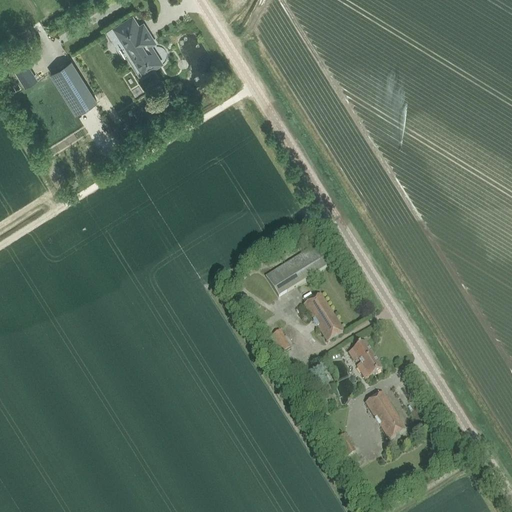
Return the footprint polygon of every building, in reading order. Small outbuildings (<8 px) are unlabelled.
[(140,70),(146,67),(147,68),(149,69),(151,69),(152,68),(153,66),(154,64),(153,62),(158,59),(149,45),(154,42),(143,24),(138,27),(132,17),(114,28),(140,70)] [(114,46),(117,56),(126,53),(123,43),(114,46)] [(25,57),(11,64),(20,83),(34,77),(25,57)] [(50,72),(75,114),(96,101),(70,60),(50,72)] [(316,245),(265,278),(278,298),(329,266),(316,245)] [(320,295),(303,306),(327,343),(344,333),(320,295)] [(280,332),(271,338),(281,354),(290,349),(280,332)] [(365,343),(348,354),(354,362),(358,359),(361,364),(357,367),(366,380),(382,370),(365,343)] [(383,393),(366,404),(389,441),(406,430),(383,393)] [(345,435),(336,441),(347,457),(356,452),(345,435)] [(443,473),(449,469),(447,464),(440,468),(443,473)]
